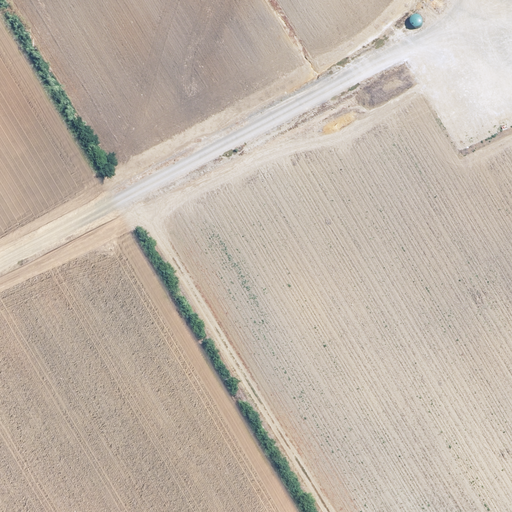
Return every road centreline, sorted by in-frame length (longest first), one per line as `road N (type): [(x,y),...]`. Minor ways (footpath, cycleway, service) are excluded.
road 1 (track): [(493,0),(0,262)]
road 2 (track): [(129,193),(325,511)]
